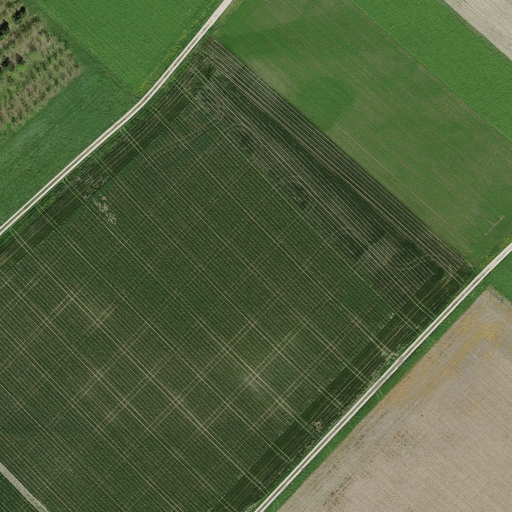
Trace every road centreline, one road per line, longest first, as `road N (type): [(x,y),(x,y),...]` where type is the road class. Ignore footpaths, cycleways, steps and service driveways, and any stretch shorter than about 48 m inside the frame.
road 1 (track): [(511,245),(257,511)]
road 2 (track): [(221,0),(120,117),(0,228)]
